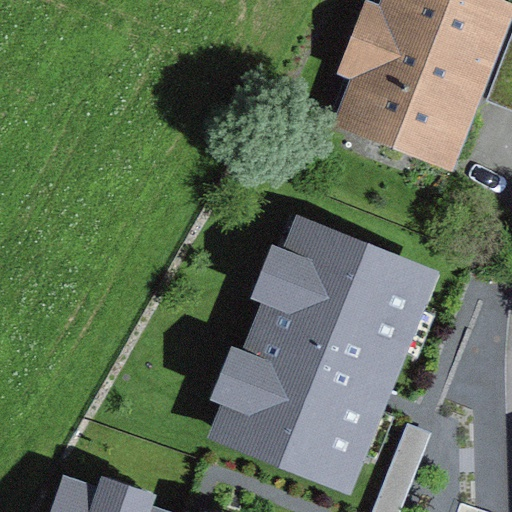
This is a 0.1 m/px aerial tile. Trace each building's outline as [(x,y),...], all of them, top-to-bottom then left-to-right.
[(372,17),(363,41),(472,83),(498,14),(463,0),(396,0),(387,23),(372,17)] [(445,153),(472,83),(363,41),(354,66),(369,71),(351,117),(445,153)] [(511,47),(493,97),(511,104),(511,47)] [(372,403),(325,384),(345,333),(393,352),(424,274),(306,227),(293,260),(302,263),(286,304),(277,300),(252,361),(262,365),(245,405),(236,402),(223,434),(341,481),(372,403)] [(132,511),(67,489),(59,511),(132,511)]
